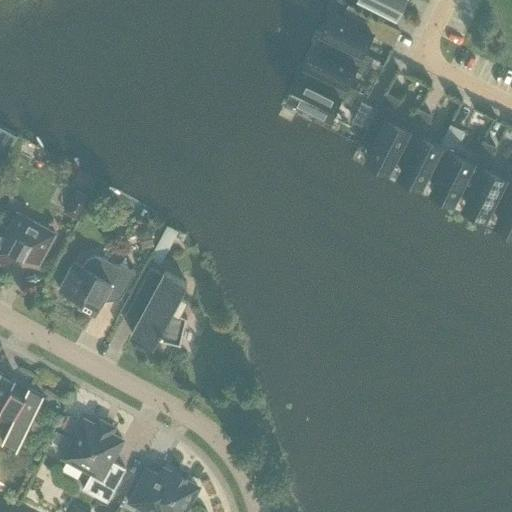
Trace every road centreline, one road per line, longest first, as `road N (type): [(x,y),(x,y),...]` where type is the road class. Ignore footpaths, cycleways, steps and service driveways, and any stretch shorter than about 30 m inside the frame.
road 1 (residential): [(256,511),(233,458),(196,422),(0,317)]
road 2 (residential): [(511,106),(432,66),(427,44),(450,0)]
